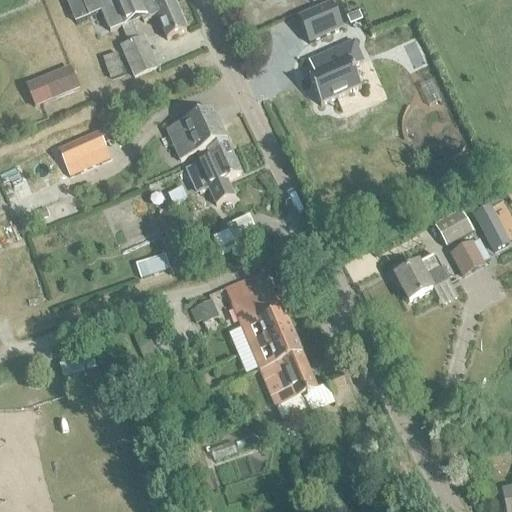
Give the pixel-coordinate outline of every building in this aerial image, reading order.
[(64,0),(75,25),(102,14),(110,33),(121,29),(127,43),(137,39),(131,24),(134,23),(136,28),(143,25),(149,22),(147,19),(174,6),(170,0),(64,0)] [(342,32),(331,5),(297,19),(309,46),(342,32)] [(186,34),(174,6),(147,19),(149,22),(156,19),(166,42),(186,34)] [(121,50),(134,80),(157,70),(144,40),(121,50)] [(314,79),(308,81),(320,108),(361,91),(352,70),(363,65),(354,45),(313,62),(319,76),(314,79)] [(115,56),(103,60),(111,81),(123,77),(115,56)] [(68,71),(24,90),(33,111),(77,92),(68,71)] [(205,152),(210,162),(210,163),(230,154),(212,112),(166,133),(180,164),(205,152)] [(95,138),(60,154),(70,178),(106,163),(95,138)] [(197,167),(185,173),(196,198),(208,192),(215,208),(234,200),(227,184),(241,177),(230,154),(210,163),(210,162),(197,167)] [(181,190),(167,196),(172,207),(185,201),(181,190)] [(44,210),(36,214),(39,221),(47,217),(44,210)] [(490,210),(474,218),(493,255),(508,247),(490,210)] [(460,214),(434,228),(446,250),(472,236),(460,214)] [(226,229),(237,252),(259,242),(249,218),(226,229)] [(450,258),(462,280),(484,268),(472,246),(450,258)] [(144,264),(135,267),(139,282),(149,279),(169,272),(165,257),(144,264)] [(395,280),(409,305),(449,284),(445,277),(435,258),(395,280)] [(266,275),(225,292),(232,309),(275,411),(316,393),(300,356),(282,314),(266,275)] [(196,311),(190,314),(196,326),(201,323),(203,328),(219,320),(210,302),(195,310),(196,311)] [(104,354),(97,355),(100,368),(108,366),(105,353),(104,354)] [(325,384),(330,397),(347,390),(342,376),(325,384)] [(511,511),(511,491),(502,493),(505,511),(511,511)]
